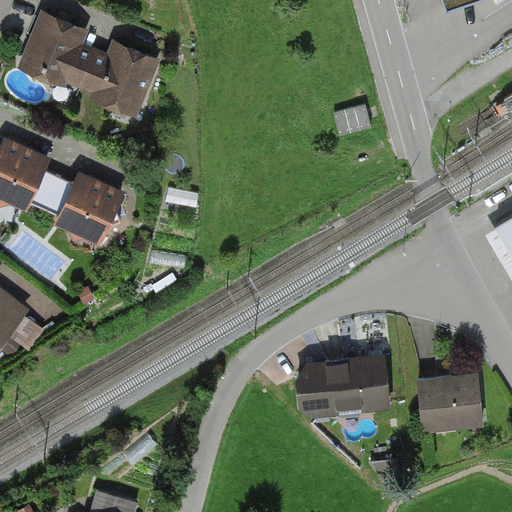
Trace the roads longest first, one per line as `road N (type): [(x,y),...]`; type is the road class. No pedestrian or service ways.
road 1 (residential): [(446,234),(249,358),(214,420),(191,511)]
road 2 (residential): [(446,234),(379,0)]
road 3 (residential): [(511,358),(446,234)]
